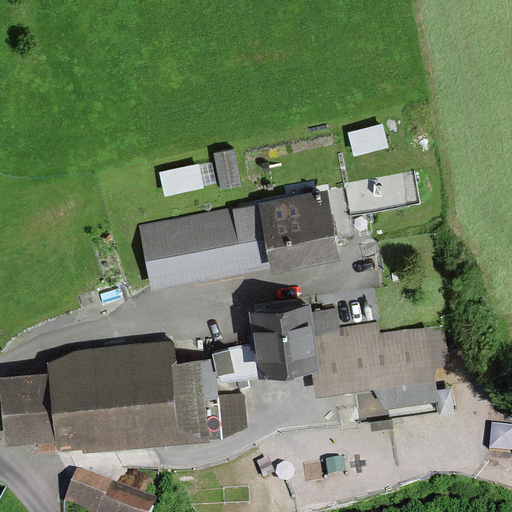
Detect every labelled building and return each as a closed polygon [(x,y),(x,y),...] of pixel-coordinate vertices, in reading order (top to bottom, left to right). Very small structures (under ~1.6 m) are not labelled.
[(383,114),(348,123),(355,148),(390,139),(383,114)] [(222,180),(242,177),(237,142),(217,144),(222,180)] [(162,165),(166,187),(205,180),(201,158),(162,165)] [(334,192),(150,229),(161,290),(353,256),(334,192)] [(324,305),(259,313),(263,345),(266,372),(318,366),(332,365),(330,334),(324,305)] [(332,365),(318,366),(319,394),(441,386),(437,327),(330,334),(332,365)] [(266,372),(263,345),(223,354),(189,359),(184,343),(58,360),(58,372),(12,379),(22,444),(91,438),(91,451),(223,441),(215,380),(266,372)] [(163,511),(166,501),(85,473),(75,504),(94,511),(163,511)]
